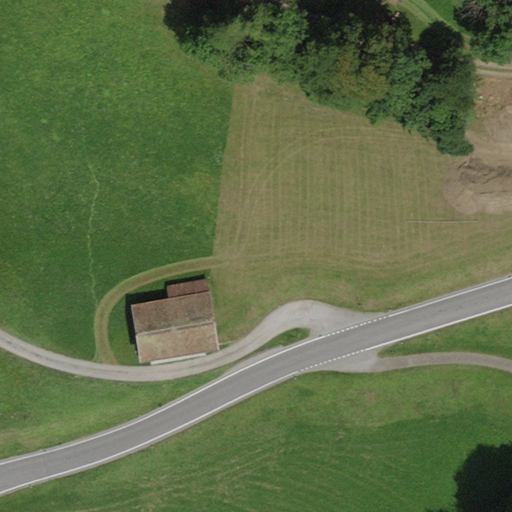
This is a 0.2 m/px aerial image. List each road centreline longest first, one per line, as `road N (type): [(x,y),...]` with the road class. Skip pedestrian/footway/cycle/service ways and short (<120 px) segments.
road 1 (tertiary): [(0,477),(119,443),(297,358),(511,291)]
road 2 (track): [(0,337),(89,371),(150,375),(213,365),(289,320),(317,318),(367,336)]
road 3 (track): [(287,0),(342,46),(511,63)]
road 4 (track): [(511,368),(481,362),(372,369),(297,358)]
